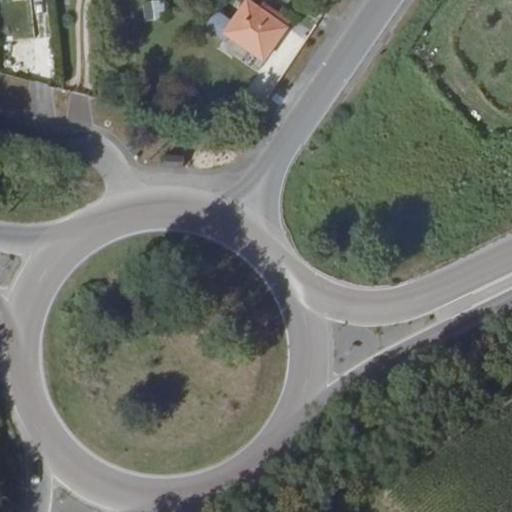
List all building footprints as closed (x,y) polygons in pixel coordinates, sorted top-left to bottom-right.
[(165,0),(148,0),(143,1),(145,20),(167,18),(165,0)] [(267,27),(256,19),(246,10),(227,35),(218,46),(222,49),(255,75),(283,40),(267,27)] [(260,14),(256,19),(267,27),(271,23),(260,14)] [(218,46),(227,35),(211,22),(200,36),(201,42),(218,55),(222,49),(218,46)] [(243,127),(229,131),(232,142),(246,137),(243,127)] [(181,175),(182,164),(164,162),(163,174),(181,175)]
